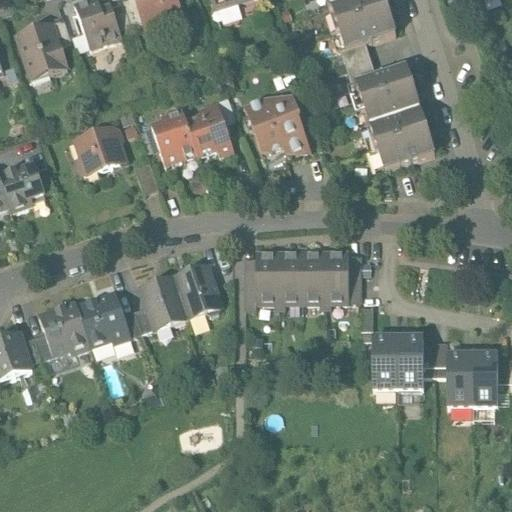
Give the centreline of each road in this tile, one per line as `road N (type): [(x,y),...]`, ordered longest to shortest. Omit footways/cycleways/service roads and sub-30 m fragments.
road 1 (residential): [(363,217),(162,235),(0,288)]
road 2 (residential): [(417,0),(483,232)]
road 3 (residential): [(483,232),(363,217)]
